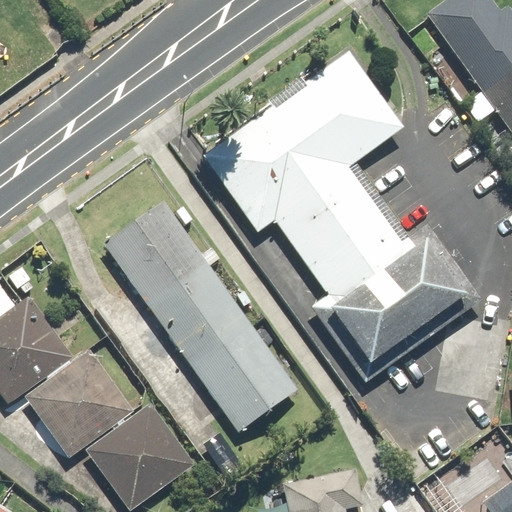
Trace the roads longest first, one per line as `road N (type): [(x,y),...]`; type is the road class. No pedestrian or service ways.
road 1 (unknown): [(144,76),(347,378),(385,405),(429,401),(460,380),(477,348),(486,268),(425,181),(415,72),(363,0)]
road 2 (secondary): [(0,181),(249,0)]
